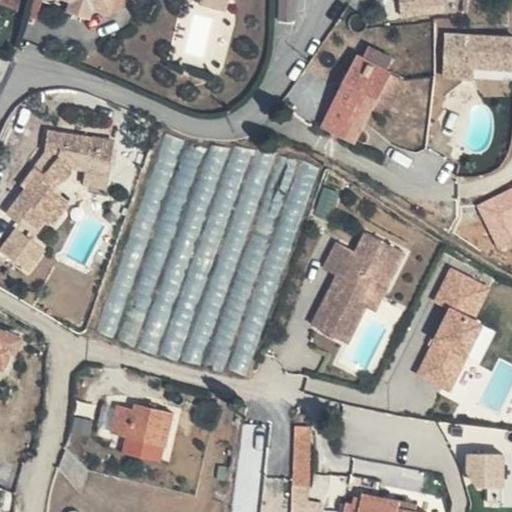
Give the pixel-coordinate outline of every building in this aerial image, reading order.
[(93,3),(83,0),(73,0),(71,6),(90,11),(93,3)] [(83,0),(93,3),(112,9),(115,0),(83,0)] [(203,0),(203,1),(229,8),(230,0),(203,0)] [(296,0),(283,0),(283,11),(296,11),(296,0)] [(418,24),(416,0),(403,1),(404,25),(418,24)] [(459,66),(471,66),(511,64),(510,33),(457,36),(459,66)] [(437,79),(455,78),(455,36),(434,37),(437,79)] [(408,81),(361,56),(326,120),(359,137),(375,108),(390,115),(408,81)] [(472,77),(471,66),(459,66),(459,78),(472,77)] [(94,133),(93,125),(45,126),(46,147),(56,146),(46,167),(29,158),(7,211),(47,227),(55,210),(62,213),(72,190),(52,182),(56,171),(66,169),(69,166),(72,162),(73,157),(94,157),(117,157),(116,133),(94,133)] [(117,157),(94,157),(94,168),(117,168),(117,157)] [(51,242),(18,227),(6,250),(39,265),(51,242)] [(408,249),(368,230),(357,252),(337,242),(324,267),(339,275),(345,279),(339,291),(333,288),(318,315),(335,324),(339,317),(359,327),(371,305),(364,301),(375,280),(388,286),(408,249)] [(437,300),(446,304),(420,376),(458,389),(497,281),(450,264),(437,300)] [(345,279),(339,275),(333,288),(339,291),(345,279)] [(388,286),(375,280),(364,301),(371,305),(377,307),(388,286)] [(335,324),(318,315),(314,325),(351,343),(359,327),(339,317),(335,324)] [(158,414),(122,405),(120,411),(103,407),(97,433),(152,446),(158,414)] [(309,428),(303,428),(295,428),(293,488),(307,488),(309,428)] [(149,460),(152,446),(121,439),(117,452),(149,460)] [(498,494),(496,508),(509,509),(511,481),(511,465),(482,462),(480,477),(489,493),(498,494)] [(307,498),(307,488),(293,488),(291,511),(318,511),(319,498),(307,498)]
